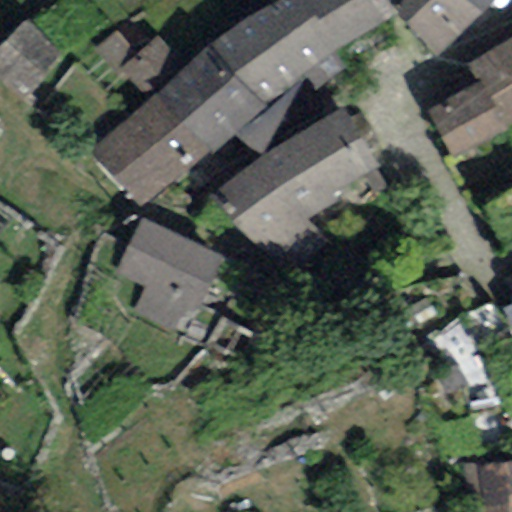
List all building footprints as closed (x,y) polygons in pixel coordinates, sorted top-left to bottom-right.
[(392,0),(268,0),(208,39),(261,95),(395,7),(392,0)] [(438,45),(482,3),(478,0),(392,0),(395,7),(438,45)] [(64,54),(23,16),(0,40),(0,83),(19,101),(64,54)] [(482,73),(507,119),(511,116),(511,29),(465,56),(476,76),(482,73)] [(261,95),(208,39),(89,149),(141,206),(261,95)] [(451,153),(507,119),(482,73),(476,76),(427,104),(451,153)] [(380,155),(343,98),(215,181),(267,260),(387,182),(372,160),(380,155)] [(220,249),(141,215),(117,270),(145,282),(131,313),(182,335),(220,249)] [(511,455),(471,461),(474,502),(511,500),(511,455)] [(511,511),(511,500),(474,502),(468,502),(468,511),(511,511)]
